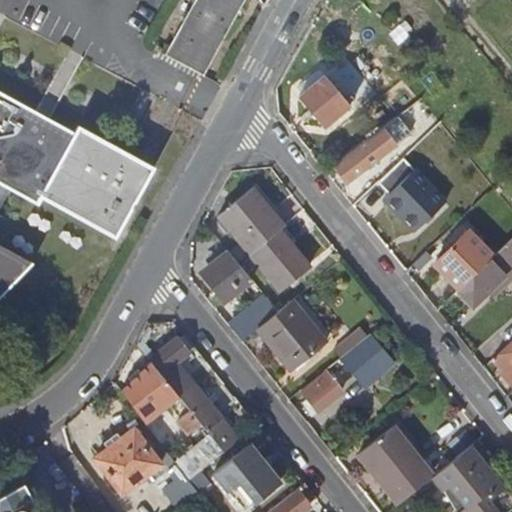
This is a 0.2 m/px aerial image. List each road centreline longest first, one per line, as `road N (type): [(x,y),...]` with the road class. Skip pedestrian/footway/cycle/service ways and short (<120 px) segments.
road 1 (residential): [(235,114),(260,134),(511,444)]
road 2 (residential): [(356,511),(149,265)]
road 3 (residential): [(0,430),(58,399),(149,265)]
road 4 (residential): [(149,265),(235,114)]
road 5 (residential): [(235,114),(296,0)]
